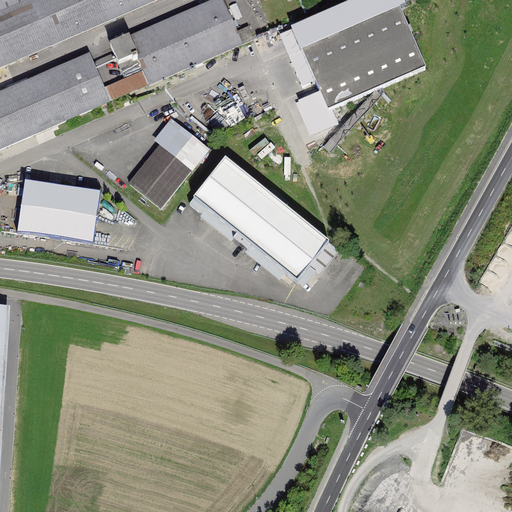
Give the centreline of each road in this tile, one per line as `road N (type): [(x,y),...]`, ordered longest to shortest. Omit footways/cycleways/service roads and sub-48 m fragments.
road 1 (primary): [(511,400),(283,322),(0,268)]
road 2 (tertiary): [(511,157),(372,412)]
road 3 (track): [(344,511),(359,475),(442,416),(469,343),(493,311)]
road 4 (residential): [(372,412),(328,399),(289,474),(257,511)]
